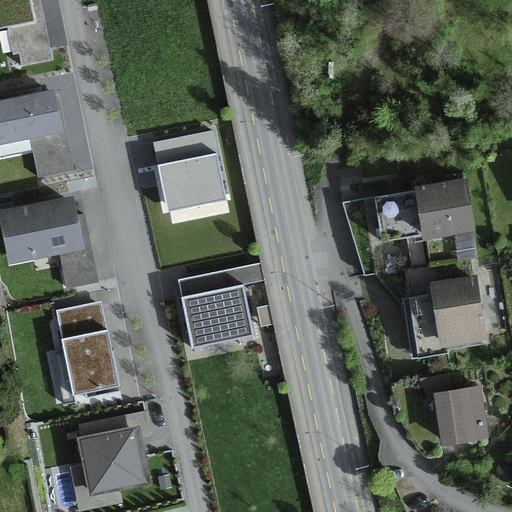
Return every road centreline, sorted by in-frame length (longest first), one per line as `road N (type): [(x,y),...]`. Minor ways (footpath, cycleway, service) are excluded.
road 1 (residential): [(69,0),(199,511)]
road 2 (residential): [(294,249),(319,252),(352,307),(385,418),(417,467),(492,511)]
road 3 (secondary): [(294,249),(350,511)]
road 4 (track): [(319,252),(333,153),(401,0)]
road 5 (secondary): [(241,0),(294,249)]
